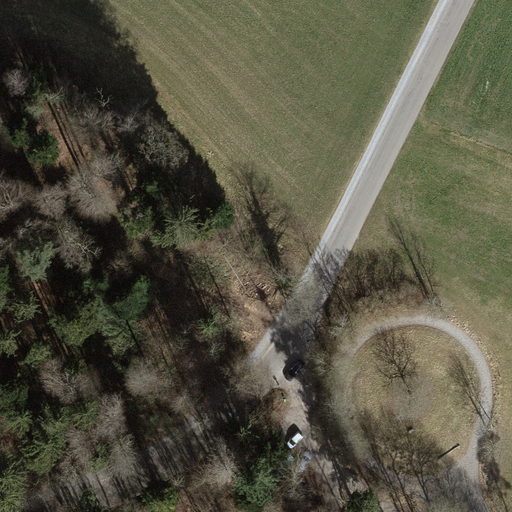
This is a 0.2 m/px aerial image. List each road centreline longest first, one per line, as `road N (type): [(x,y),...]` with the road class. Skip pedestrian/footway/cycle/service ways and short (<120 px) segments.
road 1 (unclassified): [(51,511),(168,464),(222,428),(256,391),(317,293),(464,0)]
road 2 (unknown): [(407,318),(381,325),(343,361),(336,414),(364,458),(415,475),(461,459),(478,440),(491,393),(474,347),(432,321)]
road 3 (track): [(397,511),(364,495),(318,445),(301,391),(300,324)]
